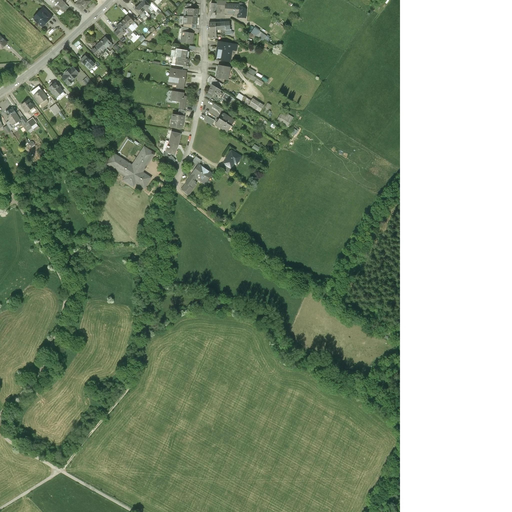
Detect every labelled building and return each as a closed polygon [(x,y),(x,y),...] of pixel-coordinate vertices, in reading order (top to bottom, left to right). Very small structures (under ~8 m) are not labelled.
[(65,3),(61,0),(44,0),(57,12),(65,3)] [(91,3),(88,0),(77,0),(77,1),(78,2),(76,5),(83,11),(91,3)] [(149,6),(145,1),(140,6),(146,12),(148,14),(150,11),(148,9),(151,7),(149,6)] [(225,8),(225,4),(225,2),(217,2),(217,5),(211,5),(210,17),(216,17),(216,14),(220,14),(221,8),(225,8)] [(240,4),(225,4),(225,8),(225,15),(238,15),(238,19),(247,20),(247,11),(244,8),(239,7),(240,4)] [(146,12),(140,6),(135,10),(140,16),(144,20),(146,18),(143,14),(146,12)] [(53,16),(43,8),(33,19),(43,27),(53,16)] [(138,27),(129,16),(121,24),(127,31),(129,28),(132,32),(138,27)] [(224,23),(215,24),(216,32),(225,31),(224,23)] [(127,31),(121,24),(116,28),(118,31),(115,34),(120,39),(122,37),(128,32),(129,33),(129,34),(127,36),(129,38),(132,36),(131,36),(134,33),(132,32),(129,28),(127,31)] [(266,37),(254,30),(251,34),(263,41),(266,37)] [(135,32),(134,33),(131,36),(132,36),(134,38),(131,40),(134,44),(139,40),(138,39),(141,37),(140,36),(139,37),(135,32)] [(188,33),(181,32),(180,43),(192,45),(194,34),(188,33)] [(113,46),(106,38),(101,42),(107,49),(109,47),(110,48),(113,46)] [(107,49),(101,42),(95,48),(101,54),(102,56),(108,50),(107,49)] [(237,52),(238,45),(218,42),(217,49),(219,49),(217,61),(231,63),(233,52),(237,52)] [(101,54),(95,48),(92,51),(98,58),(101,54)] [(178,59),(189,61),(190,54),(185,53),(177,51),(176,58),(178,59)] [(94,65),(85,56),(80,61),(89,71),(94,65)] [(188,67),(189,61),(178,59),(177,63),(180,63),(180,66),(184,66),(188,67)] [(230,69),(219,67),(218,73),(216,73),(215,79),(221,80),(228,81),(230,69)] [(79,75),(73,68),(71,71),(70,70),(65,74),(66,75),(62,79),(67,85),(68,84),(71,87),(74,84),(72,81),(79,75)] [(187,73),(170,70),(168,84),(177,86),(176,89),(184,90),(187,73)] [(249,75),(247,74),(245,77),(255,82),(257,79),(254,77),(249,75)] [(221,80),(215,79),(211,76),(208,81),(208,83),(212,86),(220,90),(224,83),(221,80)] [(63,93),(55,84),(54,85),(53,84),(52,84),(50,85),(50,87),(51,87),(49,89),(56,98),(63,93)] [(220,90),(212,86),(208,95),(217,99),(221,91),(220,90)] [(41,91),(38,88),(32,93),(34,96),(33,96),(40,105),(48,99),(42,91),(41,91)] [(180,104),(186,105),(187,98),(184,98),(184,94),(172,92),(171,102),(177,103),(176,103),(180,104)] [(233,99),(225,94),(222,98),(230,104),(233,99)] [(251,102),(245,98),(242,102),(260,113),(262,111),(265,106),(253,99),(251,102)] [(34,108),(29,100),(21,106),(26,114),(34,108)] [(266,103),(265,106),(262,111),(266,114),(268,110),(273,113),(276,109),(266,103)] [(56,105),(50,109),(56,117),(60,114),(59,112),(60,111),(56,105)] [(11,111),(10,110),(6,113),(9,118),(7,119),(12,126),(20,121),(16,114),(13,110),(11,111)] [(20,111),(16,114),(20,121),(27,132),(32,129),(32,128),(27,122),(20,111)] [(293,119),(283,112),(277,122),(287,129),(293,119)] [(234,121),(222,114),(219,120),(231,127),(234,121)] [(178,116),(175,116),(175,118),(173,118),(171,128),(182,130),(184,117),(178,116)] [(215,121),(207,117),(204,122),(212,127),(215,121)] [(33,118),(27,122),(32,128),(37,124),(33,118)] [(231,127),(219,120),(215,125),(227,133),(231,127)] [(8,126),(3,129),(6,135),(9,133),(12,139),(15,137),(8,126)] [(181,135),(171,133),(168,143),(165,152),(175,155),(178,146),(181,135)] [(128,140),(120,152),(126,157),(135,145),(128,140)] [(113,152),(106,165),(124,176),(121,181),(134,190),(137,186),(144,191),(152,178),(143,173),(155,154),(144,147),(141,153),(139,151),(136,156),(138,157),(132,166),(123,160),(124,159),(113,152)] [(231,169),(235,163),(237,165),(241,157),(231,151),(223,165),(225,166),(231,169)] [(176,161),(171,156),(168,160),(172,165),(176,161)] [(192,163),(197,166),(198,164),(199,165),(202,161),(196,157),(192,163)] [(180,190),(189,197),(194,189),(191,187),(199,177),(206,181),(211,174),(199,165),(198,164),(197,166),(180,190)]
